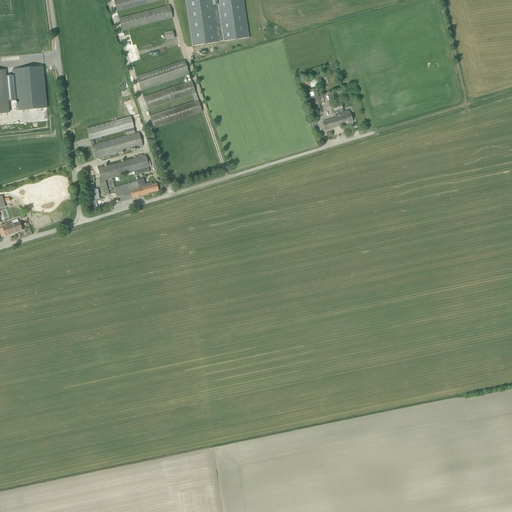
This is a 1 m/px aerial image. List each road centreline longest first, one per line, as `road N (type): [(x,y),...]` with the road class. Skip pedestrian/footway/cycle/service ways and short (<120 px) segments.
road 1 (unclassified): [(80,224),(373,133)]
road 2 (unclassified): [(80,224),(50,0)]
road 3 (track): [(105,0),(172,195)]
